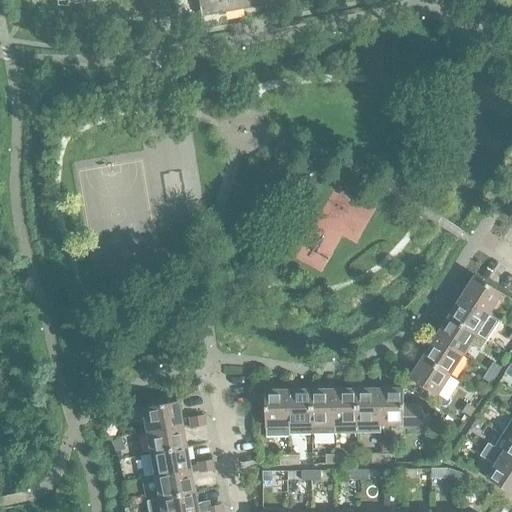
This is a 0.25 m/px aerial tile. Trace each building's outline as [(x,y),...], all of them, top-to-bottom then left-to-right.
[(69,0),(70,4),(89,0),(196,0),(200,16),(229,11),(265,4),(264,0),(69,0)] [(475,275),(461,296),(489,314),(502,293),(475,275)] [(449,316),(476,334),(489,314),(461,296),(449,316)] [(436,336),(463,354),(476,334),(449,316),(436,336)] [(423,357),(450,374),(463,354),(436,336),(423,357)] [(450,374),(423,357),(410,378),(437,395),(450,374)] [(494,362),(488,370),(497,376),(502,367),(494,362)] [(497,376),(488,370),(483,379),(491,384),(497,376)] [(390,388),(380,388),(380,424),(402,424),(403,428),(426,428),(426,416),(419,404),(419,403),(404,403),(403,388),(400,388),(400,386),(390,386),(390,388)] [(289,390),(289,426),(312,426),(311,389),(309,389),(309,387),(299,388),(299,389),(289,390)] [(335,425),(334,389),(324,389),(324,387),(314,387),(314,389),(311,389),(312,426),(335,425)] [(344,389),(334,389),(335,425),(335,434),(358,433),(357,388),(354,389),(354,387),(344,387),(344,389)] [(360,388),(357,388),(358,433),(381,432),(380,424),(380,388),(370,388),(370,387),(360,387),(360,388)] [(289,436),(289,426),(289,390),(279,390),(279,388),(269,388),(269,390),(265,390),(266,437),(289,436)] [(140,408),(144,431),(180,424),(176,401),(140,408)] [(467,403),(462,412),(471,417),(476,408),(467,403)] [(203,414),(195,416),(197,426),(204,425),(203,414)] [(197,426),(195,416),(188,417),(190,427),(197,426)] [(511,440),(511,419),(502,435),(511,440)] [(144,431),(148,453),(184,446),(180,424),(144,431)] [(484,449),(511,466),(511,440),(502,435),(495,447),(488,443),(484,449)] [(382,453),(395,453),(395,439),(382,439),(382,453)] [(148,453),(153,476),(188,469),(184,446),(148,453)] [(511,493),(511,466),(484,449),(480,455),(495,464),(487,477),(511,493)] [(290,450),(290,455),(290,465),(300,465),(300,450),(290,450)] [(381,464),(381,453),(371,454),(372,464),(381,464)] [(391,453),(381,453),(381,464),(391,463),(391,453)] [(336,464),(335,454),(325,454),(326,464),(336,464)] [(345,454),(335,454),(336,464),(345,464),(345,454)] [(290,465),(290,455),(280,455),(280,465),(290,465)] [(211,459),(203,461),(205,471),(213,469),(211,459)] [(205,471),(203,461),(196,462),(198,472),(205,471)] [(407,469),(407,479),(407,486),(418,486),(417,468),(407,469)] [(446,478),(455,481),(458,471),(449,468),(446,478)] [(153,476),(157,498),(192,491),(188,469),(153,476)] [(359,470),(359,480),(359,489),(370,489),(369,469),(359,470)] [(407,479),(407,469),(397,469),(398,479),(407,479)] [(301,480),(311,480),(311,470),(301,470),(301,480)] [(311,470),(311,480),(321,480),(321,470),(311,470)] [(350,480),(359,480),(359,470),(350,470),(350,480)] [(262,471),(263,481),(272,481),(272,471),(262,471)] [(458,471),(455,481),(464,484),(468,475),(458,471)] [(205,511),(206,511),(205,511),(213,511),(212,505),(205,507),(204,501),(195,503),(192,491),(157,498),(145,500),(147,511),(205,511)] [(394,507),(394,495),(385,495),(385,507),(394,507)]
